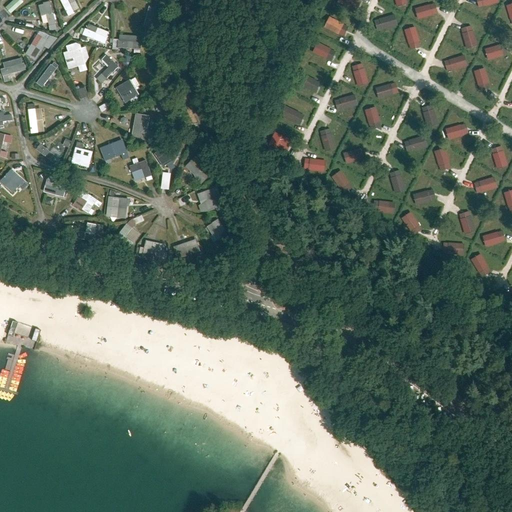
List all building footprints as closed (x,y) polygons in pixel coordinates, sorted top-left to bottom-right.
[(22,0),(13,0),(7,7),(13,13),(25,2),(22,0)] [(58,27),(51,0),(49,0),(36,4),(43,31),(58,27)] [(76,0),(61,0),(70,16),(82,10),(76,0)] [(335,0),(334,4),(352,13),(358,0),(335,0)] [(146,5),(143,23),(158,26),(161,9),(146,5)] [(431,5),(416,9),(419,20),(434,15),(431,5)] [(329,15),(323,28),(341,37),(347,24),(329,15)] [(390,16),(375,20),(379,31),(394,27),(390,16)] [(110,33),(89,23),(82,35),(104,45),(110,33)] [(476,43),(470,26),(461,30),(468,46),(476,43)] [(419,44),(412,28),(404,31),(411,48),(419,44)] [(39,60),(50,39),(38,33),(27,54),(39,60)] [(144,50),(143,33),(120,35),(121,52),(144,50)] [(316,40),(310,53),(328,62),(334,49),(316,40)] [(502,43),(487,48),(490,58),(505,54),(502,43)] [(82,47),(64,52),(70,70),(80,66),(82,72),(89,70),(82,47)] [(461,54),(446,59),(449,70),(464,65),(461,54)] [(119,67),(107,55),(98,63),(105,70),(102,72),(108,78),(119,67)] [(28,69),(25,56),(0,63),(6,82),(12,80),(11,74),(28,69)] [(59,67),(52,62),(37,80),(44,86),(59,67)] [(367,82),(361,66),(353,69),(359,85),(367,82)] [(489,85),(483,68),(475,72),(481,88),(489,85)] [(300,70),(293,82),(312,91),(318,79),(300,70)] [(140,94),(131,79),(114,90),(124,104),(140,94)] [(389,82),(374,87),(377,98),(392,93),(389,82)] [(86,86),(78,89),(81,100),(90,97),(86,86)] [(105,95),(101,92),(92,101),(96,105),(105,95)] [(353,95),(338,99),(342,110),(357,106),(353,95)] [(281,102),(275,115),(293,123),(299,111),(281,102)] [(378,121),(372,104),(363,107),(370,124),(378,121)] [(44,107),(30,109),(32,132),(47,131),(44,107)] [(436,124),(430,108),(422,111),(428,128),(436,124)] [(148,142),(150,114),(135,113),(133,137),(139,137),(138,141),(148,142)] [(459,124),(445,129),(448,140),(463,135),(459,124)] [(268,130),(262,142),(280,151),(286,138),(268,130)] [(335,149),(329,132),(320,135),(327,152),(335,149)] [(43,136),(34,145),(54,163),(63,153),(43,136)] [(420,136),(406,140),(409,151),(424,147),(420,136)] [(131,158),(123,139),(102,147),(107,160),(123,154),(126,160),(131,158)] [(90,168),(94,150),(83,148),(84,142),(77,141),(72,164),(90,168)] [(170,142),(154,154),(163,166),(179,155),(170,142)] [(357,149),(342,153),(345,164),(360,160),(357,149)] [(450,166),(443,149),(435,152),(441,169),(450,166)] [(507,166),(500,149),(492,152),(499,169),(507,166)] [(139,157),(126,163),(135,187),(154,179),(146,158),(140,161),(139,157)] [(212,173),(196,157),(186,167),(202,183),(212,173)] [(323,161),(307,159),(306,170),(322,172),(323,161)] [(0,181),(13,194),(25,180),(12,168),(0,181)] [(350,188),(342,172),(334,176),(342,192),(350,188)] [(171,191),(172,173),(163,173),(163,191),(171,191)] [(405,190),(399,173),(391,177),(397,193),(405,190)] [(491,175),(472,182),(476,194),(496,188),(491,175)] [(48,179),(46,192),(68,197),(71,183),(48,179)] [(224,205),(217,187),(201,193),(208,211),(224,205)] [(99,200),(84,190),(75,204),(89,214),(99,200)] [(427,191),(412,196),(416,207),(431,202),(427,191)] [(128,199),(113,198),(112,218),(127,219),(128,199)] [(392,201),(376,202),(377,214),(393,213),(392,201)] [(474,229),(468,212),(459,215),(466,232),(474,229)] [(420,229),(410,214),(403,219),(412,234),(420,229)] [(103,236),(105,224),(88,221),(86,234),(103,236)] [(227,233),(221,222),(207,230),(214,241),(227,233)] [(143,237),(126,224),(115,238),(132,251),(143,237)] [(495,231),(480,236),(483,247),(498,242),(495,231)] [(452,236),(437,241),(440,252),(455,247),(452,236)] [(201,251),(195,238),(176,246),(182,259),(201,251)] [(148,240),(144,257),(161,260),(165,243),(148,240)] [(486,270),(479,253),(471,256),(477,273),(486,270)]
